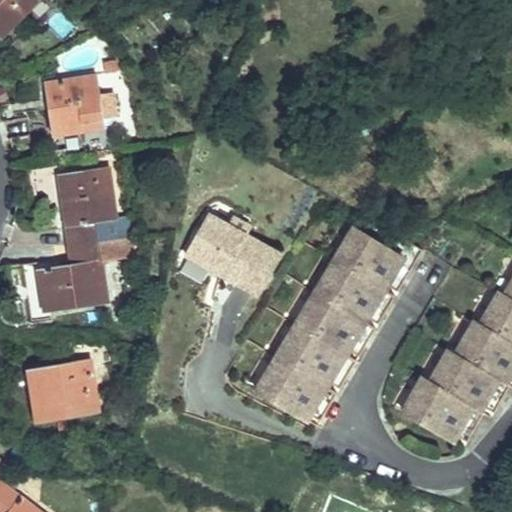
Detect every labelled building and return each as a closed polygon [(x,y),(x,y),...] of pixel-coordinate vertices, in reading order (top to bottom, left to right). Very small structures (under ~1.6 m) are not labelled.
[(0,0),(0,31),(29,0),(0,0)] [(88,68),(35,76),(39,95),(45,94),(50,128),(96,122),(88,68)] [(135,232),(132,219),(114,222),(103,163),(52,173),(66,245),(101,238),(112,236),(135,232)] [(258,293),(281,252),(246,233),(250,225),(234,216),(230,224),(210,213),(187,255),(212,268),(214,265),(224,270),(222,274),(258,293)] [(307,418),(404,241),(381,228),(373,242),(340,224),(333,238),(328,235),(317,255),(322,258),(315,271),(310,267),(299,287),(304,290),(297,303),(292,300),(282,319),(287,322),(279,335),(275,332),(264,351),(269,354),(262,368),(256,365),(246,384),(307,418)] [(143,277),(135,232),(112,236),(120,281),(143,277)] [(112,298),(101,238),(66,245),(69,263),(35,270),(43,311),(112,298)] [(511,264),(510,268),(505,265),(493,284),(485,298),(480,295),(469,314),(461,327),(455,324),(444,343),(442,342),(434,355),(429,352),(419,370),(416,369),(408,383),(403,380),(391,400),(452,435),(471,402),(479,407),(498,375),(505,379),(511,366),(511,264)] [(94,347),(28,355),(35,409),(101,402),(94,347)] [(38,511),(2,488),(0,490),(0,511),(38,511)]
